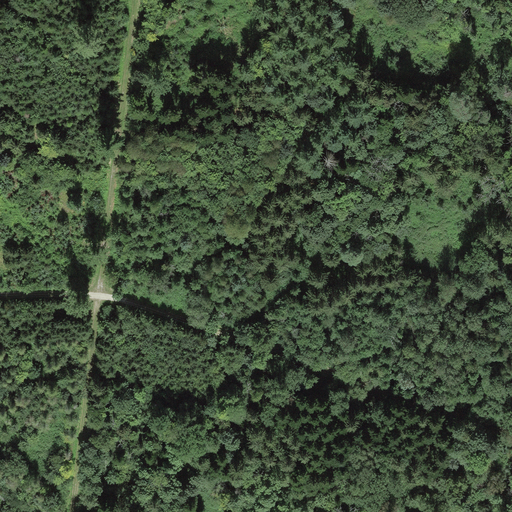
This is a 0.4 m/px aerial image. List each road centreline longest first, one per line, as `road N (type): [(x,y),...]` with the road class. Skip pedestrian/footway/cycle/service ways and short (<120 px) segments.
road 1 (track): [(0,297),(123,302),(511,437)]
road 2 (track): [(132,0),(73,511)]
